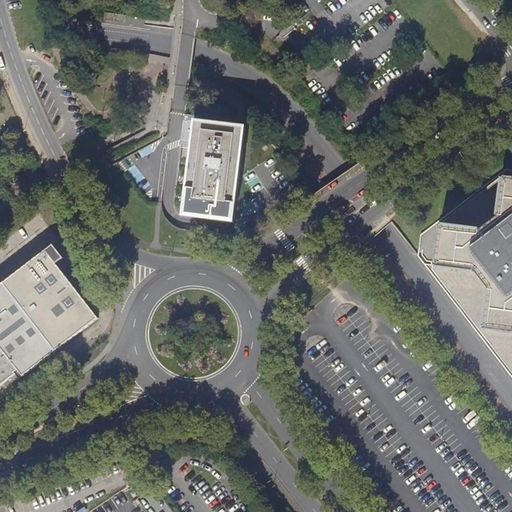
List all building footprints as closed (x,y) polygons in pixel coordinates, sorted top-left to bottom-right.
[(109,14),(108,22),(129,24),(129,16),(109,14)] [(115,49),(114,57),(129,59),(130,51),(115,49)] [(170,58),(147,54),(145,62),(169,66),(170,58)] [(183,214),(182,217),(233,223),(245,127),(194,121),(192,139),(183,214)] [(485,344),(511,378),(511,170),(504,169),(420,235),(417,256),(485,344)] [(23,377),(98,319),(56,264),(63,259),(53,246),(0,286),(0,386),(16,375),(15,373),(18,371),(23,377)] [(172,511),(153,487),(137,499),(147,511),(172,511)]
